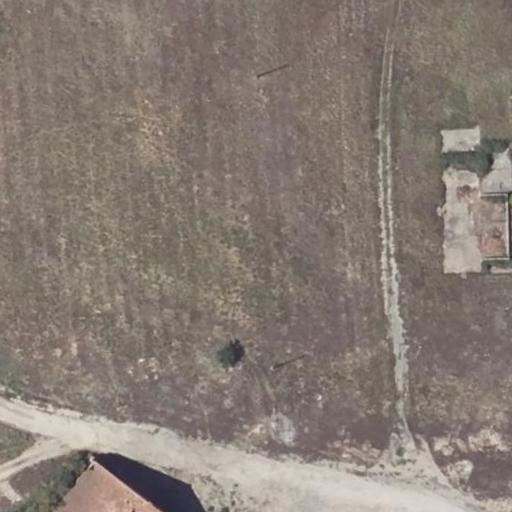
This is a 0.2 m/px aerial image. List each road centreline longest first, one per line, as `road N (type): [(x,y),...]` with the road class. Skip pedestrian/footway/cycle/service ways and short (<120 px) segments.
road 1 (residential): [(410,511),(157,433)]
road 2 (track): [(0,478),(84,431),(157,433)]
road 3 (track): [(0,400),(46,420),(157,433)]
